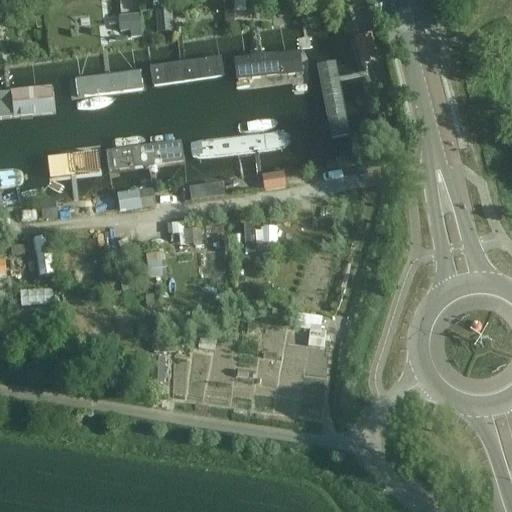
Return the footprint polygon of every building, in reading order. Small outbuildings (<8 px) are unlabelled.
[(336,0),(311,0),(311,9),(336,9),(336,0)] [(171,11),(155,11),(156,36),(172,36),(171,11)] [(141,16),(118,17),(118,34),(130,33),(130,39),(141,39),(141,16)] [(375,61),(369,37),(354,40),(360,65),(375,61)] [(302,50),(235,57),(237,75),(304,69),(302,50)] [(229,57),(155,67),(157,89),(232,79),(229,57)] [(319,71),(330,124),(340,134),(345,118),(335,67),(325,57),(319,71)] [(143,71),(76,80),(79,101),(145,92),(143,71)] [(55,89),(0,94),(0,121),(57,116),(55,89)] [(305,143),(269,146),(262,154),(270,162),(306,159),(315,150),(305,143)] [(222,149),(186,152),(179,161),(188,168),(224,165),(233,156),(222,149)] [(134,160),(98,163),(91,172),(99,179),(135,176),(144,167),(134,160)] [(62,168),(27,171),(19,179),(28,187),(64,184),(73,175),(62,168)] [(283,174),(261,177),(264,194),(286,191),(283,174)]
